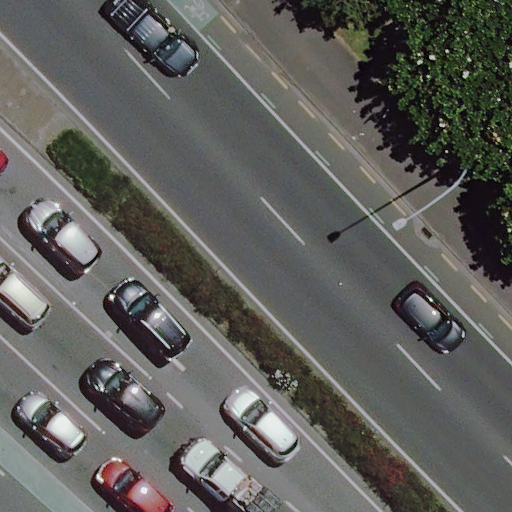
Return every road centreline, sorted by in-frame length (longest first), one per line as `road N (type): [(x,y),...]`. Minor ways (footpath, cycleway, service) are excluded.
road 1 (secondary): [(60,27),(511,484)]
road 2 (secondary): [(223,511),(0,293)]
